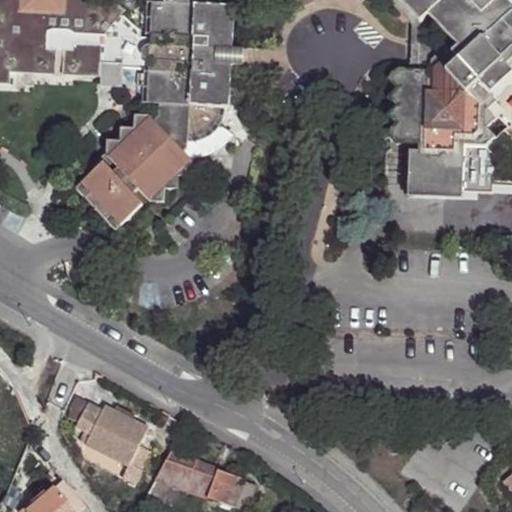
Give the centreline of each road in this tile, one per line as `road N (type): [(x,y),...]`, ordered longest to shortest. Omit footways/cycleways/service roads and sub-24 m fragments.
road 1 (residential): [(371,511),(298,450),(59,322)]
road 2 (residential): [(96,511),(33,415),(28,384),(59,322)]
